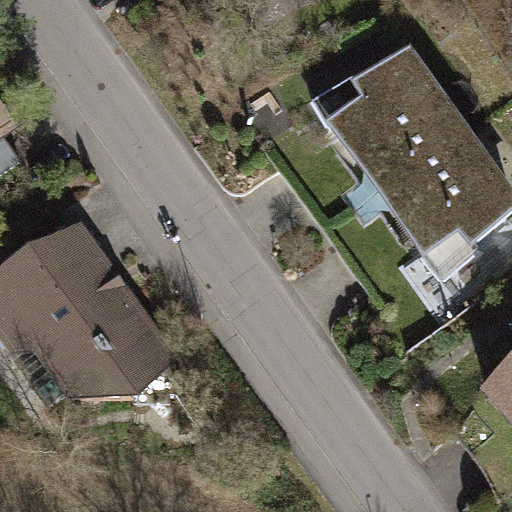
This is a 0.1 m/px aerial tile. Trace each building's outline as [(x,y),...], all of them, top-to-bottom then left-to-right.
[(299,0),(281,0),(288,9),(299,0)] [(381,215),(472,145),(411,65),(363,101),(358,94),(315,128),(381,215)] [(0,123),(0,205),(29,182),(8,157),(19,147),(0,123)] [(511,197),(472,145),(381,215),(444,297),(490,263),(485,256),(511,235),(511,197)] [(173,360),(75,232),(0,289),(0,359),(19,383),(30,374),(76,434),(117,439),(173,360)] [(511,387),(492,415),(511,441),(511,387)]
